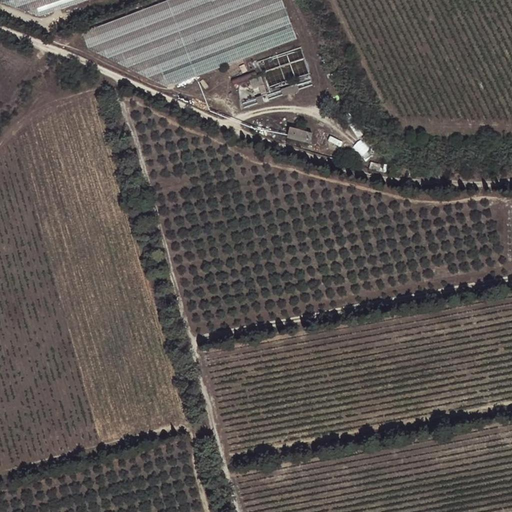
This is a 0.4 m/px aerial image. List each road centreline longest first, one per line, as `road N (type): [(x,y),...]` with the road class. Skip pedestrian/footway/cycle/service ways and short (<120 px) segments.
road 1 (track): [(511,181),(379,179),(230,128),(0,28)]
road 2 (track): [(120,78),(237,511)]
road 3 (track): [(206,511),(190,435),(175,426),(0,472)]
road 4 (track): [(230,128),(267,109),(301,108),(354,140)]
road 5 (track): [(0,145),(38,109),(98,89),(119,93)]
